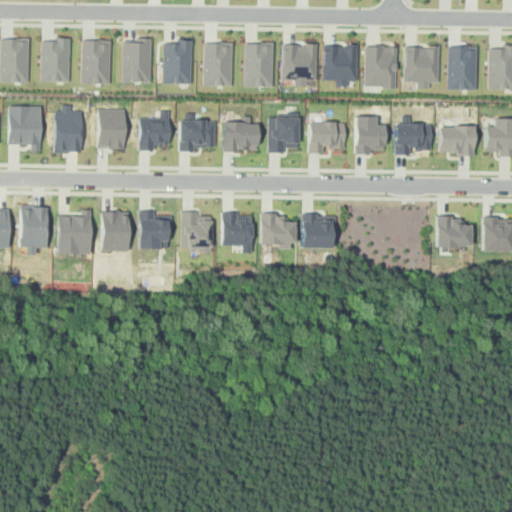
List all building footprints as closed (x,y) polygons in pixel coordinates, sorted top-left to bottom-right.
[(0,81),(26,81),(27,37),(0,37),(0,81)] [(149,81),(149,37),(134,37),(134,42),(121,41),(120,80),(149,81)] [(67,81),(68,39),(39,38),(39,80),(67,81)] [(161,42),(161,82),(189,83),(190,38),(175,38),(175,42),(161,42)] [(109,40),(80,39),(79,82),(108,83),(109,40)] [(230,85),(231,42),(202,41),(201,84),(230,85)] [(242,41),(242,86),(271,85),(271,41),(242,41)] [(315,44),(281,43),(280,79),(294,79),(294,85),(306,85),(306,79),(315,79),(315,44)] [(335,86),(346,86),(346,80),(355,80),(356,44),(321,44),(321,79),(335,79),(335,86)] [(488,47),(486,88),(511,88),(511,44),(503,44),(503,47),(488,47)] [(364,45),(363,86),(394,87),(395,45),(364,45)] [(403,45),(403,81),(416,81),(416,87),(428,88),(428,82),(437,82),(438,46),(403,45)] [(446,88),(474,89),(475,46),(447,45),(446,88)] [(6,143),(29,143),(29,150),(38,150),(38,105),(6,104),(6,143)] [(79,110),(69,110),(69,106),(53,106),(52,151),(78,152),(79,110)] [(122,108),(96,108),(95,147),(122,147),(122,108)] [(136,117),(137,150),(152,150),(152,143),(167,143),(167,109),(157,110),(157,116),(136,117)] [(353,153),(370,153),(370,148),(383,148),(383,124),(375,124),(375,115),(354,115),(353,153)] [(297,116),(267,116),(266,152),(282,152),(283,146),(297,146),(297,116)] [(496,155),(511,156),(511,117),(492,117),(492,126),(484,126),(483,150),(496,150),(496,155)] [(177,150),(192,150),(192,146),(213,146),(213,119),(177,118),(177,150)] [(221,150),(256,149),(256,121),(221,122),(221,150)] [(307,152),(321,152),(321,148),(343,147),(343,121),(307,121),(307,152)] [(393,123),(394,154),(408,154),(408,149),(430,148),(429,122),(393,123)] [(473,125),(438,124),(437,153),(472,154),(473,125)] [(45,205),(18,205),(17,246),(25,246),(24,254),(33,254),(33,246),(44,247),(45,205)] [(55,253),(88,253),(88,209),(78,208),(78,212),(68,212),(68,215),(56,215),(55,253)] [(136,247),(166,248),(167,215),(151,214),(151,209),(137,209),(136,247)] [(126,215),(118,215),(118,211),(100,210),(99,250),(125,250),(126,215)] [(179,247),(208,248),(209,215),(196,215),(196,210),(180,210),(179,247)] [(250,213),(220,212),(219,244),(239,245),(239,251),(249,252),(250,213)] [(258,243),(277,243),(277,248),(292,248),(292,220),(281,220),(281,213),(258,212),(258,243)] [(330,223),(334,223),(334,214),(300,213),(299,247),(329,247),(330,223)] [(469,223),(456,223),(456,216),(435,215),(434,245),(468,246),(469,223)] [(479,250),(510,251),(510,223),(496,223),(496,215),(481,215),(479,250)]
